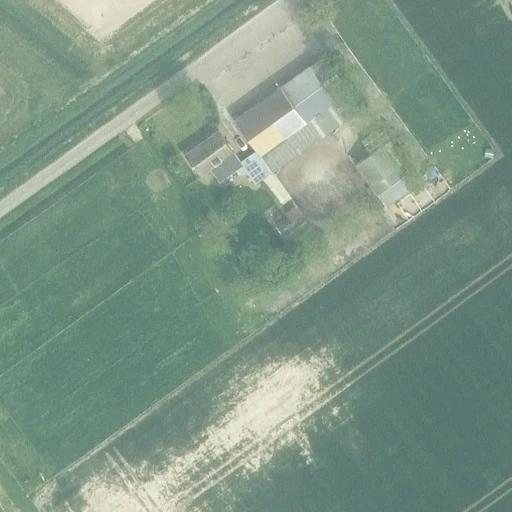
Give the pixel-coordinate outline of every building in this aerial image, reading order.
[(245,169),(254,182),(290,156),(279,141),(334,102),(308,66),(234,119),(256,150),(240,161),(218,131),(185,153),(199,173),(209,166),(218,179),(233,168),(236,172),(245,169)] [(349,133),(361,124),(353,113),(340,122),(349,133)] [(355,163),(377,195),(406,174),(400,164),(405,161),(389,140),(388,141),(375,125),(371,135),(379,147),(355,163)] [(485,149),(484,158),(492,159),(493,150),(485,149)] [(300,243),(290,228),(305,217),(291,198),(279,206),(288,217),(273,227),(279,235),(281,234),(291,250),(294,248),(299,255),(311,247),(305,239),(300,243)] [(264,257),(250,259),(252,280),(266,279),(264,257)]
